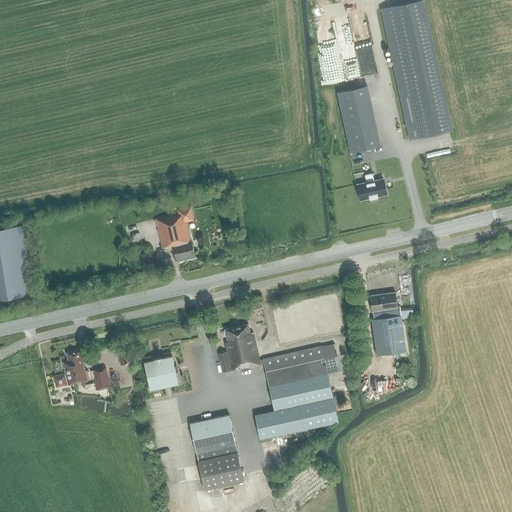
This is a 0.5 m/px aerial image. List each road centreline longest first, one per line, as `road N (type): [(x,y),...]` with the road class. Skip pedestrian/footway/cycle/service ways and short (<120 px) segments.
road 1 (secondary): [(0,330),(511,212)]
road 2 (track): [(369,2),(396,125)]
